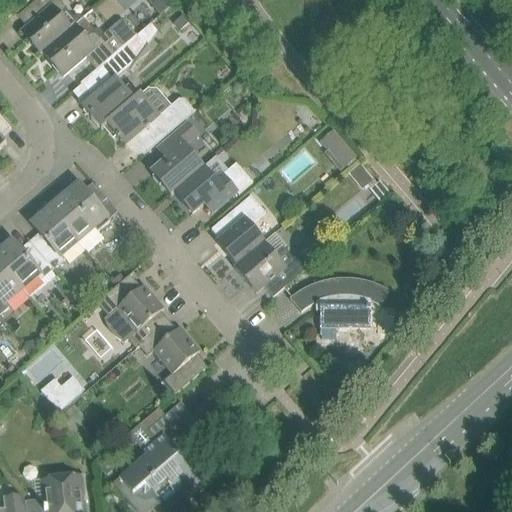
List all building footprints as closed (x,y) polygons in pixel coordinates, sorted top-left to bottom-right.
[(29,40),(41,55),(74,27),(70,30),(58,16),(66,10),(58,1),(57,0),(38,0),(37,1),(17,18),(26,28),(22,32),(29,40)] [(166,0),(145,0),(158,14),(170,4),(166,0)] [(74,27),(41,55),(42,56),(43,54),(64,78),(86,59),(97,71),(113,57),(138,36),(126,22),(120,22),(99,40),(96,36),(91,35),(85,40),(74,27)] [(97,71),(80,85),(81,86),(93,99),(82,108),(101,131),(107,127),(106,126),(135,101),(117,80),(129,70),(131,72),(137,63),(151,51),(148,48),(138,36),(113,57),(97,71)] [(159,117),(141,96),(135,101),(106,126),(107,127),(125,148),(136,139),(148,153),(196,113),(186,101),(179,101),(159,117)] [(0,117),(0,150),(2,149),(6,145),(1,139),(11,130),(0,117)] [(173,155),(152,174),(154,176),(152,178),(160,187),(162,185),(171,197),(174,194),(204,169),(185,147),(197,136),(188,125),(164,145),(173,155)] [(334,131),(320,143),(328,153),(342,141),(334,131)] [(204,169),(174,194),(192,215),(204,206),(212,199),(219,208),(236,194),(238,197),(253,184),(237,165),(227,173),(215,159),(204,169)] [(391,196),(381,184),(377,186),(374,189),(384,202),(391,196)] [(45,204),(78,243),(88,254),(104,240),(98,233),(110,223),(109,221),(118,213),(106,199),(97,207),(91,200),(87,196),(84,192),(78,186),(68,195),(64,191),(56,198),(47,206),(45,204)] [(251,197),(211,231),(219,241),(217,243),(225,253),(236,267),(264,243),(250,227),(266,214),(251,197)] [(62,257),(78,243),(45,204),(44,204),(46,206),(37,214),(40,218),(32,225),(45,240),(34,249),(54,271),(65,261),(62,257)] [(236,267),(234,269),(252,291),(260,284),(273,299),(304,273),(332,249),(322,237),(294,261),(284,249),(276,257),(264,243),(236,267)] [(0,264),(23,291),(29,299),(57,275),(54,271),(34,249),(24,257),(12,243),(3,250),(0,246),(0,245),(0,264)] [(440,257),(431,259),(436,275),(444,273),(440,257)] [(6,305),(22,291),(0,264),(0,316),(9,309),(6,305)] [(130,337),(139,348),(169,322),(161,313),(164,311),(144,287),(138,292),(127,279),(100,302),(111,314),(108,317),(108,319),(109,321),(110,323),(110,324),(112,328),(115,331),(117,334),(119,335),(120,336),(122,337),(124,338),(127,340),(130,337)] [(301,292),(290,301),(301,314),(308,309),(316,305),(320,303),(320,312),(320,337),(321,337),(321,339),(335,339),(335,330),(370,330),(370,303),(380,308),(390,293),(377,286),(364,282),(351,280),(347,280),(336,281),(326,282),(321,283),(316,285),(314,286),(301,292)] [(84,291),(76,298),(86,309),(94,302),(84,291)] [(56,316),(49,323),(59,334),(66,328),(56,316)] [(177,332),(169,322),(139,348),(148,358),(154,353),(172,375),(164,383),(175,396),(205,371),(194,358),(200,353),(180,329),(177,332)] [(38,342),(25,345),(27,354),(40,351),(38,342)] [(50,405),(60,397),(41,375),(31,383),(50,405)] [(146,457),(119,480),(133,496),(134,494),(136,497),(138,498),(139,499),(141,500),(143,501),(145,501),(147,501),(149,500),(151,499),(153,498),(155,496),(165,507),(179,495),(182,498),(202,481),(198,476),(198,467),(189,466),(178,453),(181,451),(174,443),(197,423),(181,404),(165,417),(159,410),(140,425),(156,444),(144,454),(146,457)] [(71,408),(60,418),(72,433),(73,433),(82,425),(84,423),(71,408)] [(107,459),(98,467),(106,476),(115,469),(107,459)] [(84,511),(84,503),(88,503),(84,475),(41,481),(44,500),(25,503),(25,511),(84,511)] [(0,511),(23,511),(22,496),(5,498),(6,509),(1,510),(1,509),(0,507),(0,511)]
